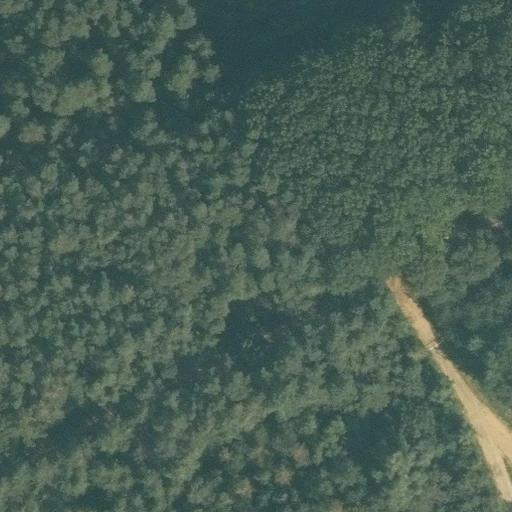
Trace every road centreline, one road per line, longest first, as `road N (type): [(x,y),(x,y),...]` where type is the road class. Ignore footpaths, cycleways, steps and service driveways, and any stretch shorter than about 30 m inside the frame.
road 1 (track): [(511,221),(0,481)]
road 2 (track): [(511,494),(411,307)]
